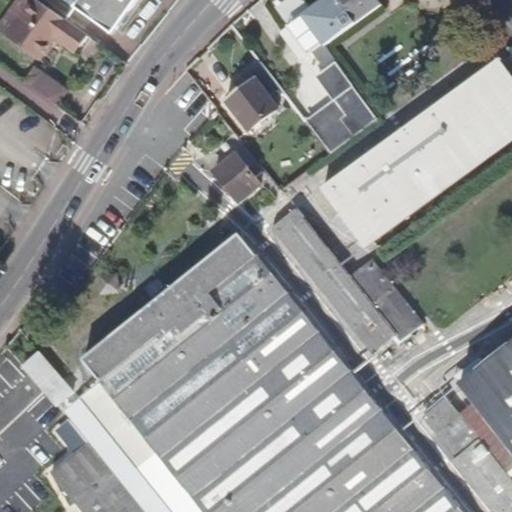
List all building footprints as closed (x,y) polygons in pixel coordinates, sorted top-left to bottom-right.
[(98,44),(37,0),(24,0),(23,2),(0,33),(43,64),(59,42),(76,54),(77,53),(82,56),(87,49),(92,53),(98,44)] [(63,0),(112,36),(139,0),(63,0)] [(358,25),(341,0),(328,0),(304,17),(325,47),(358,25)] [(377,2),(375,0),(341,0),(358,25),(382,9),(377,2)] [(325,47),(304,17),(288,28),(309,58),(325,47)] [(375,245),(511,144),(511,77),(502,63),(325,192),(355,232),(362,227),(375,245)] [(74,96),(40,72),(30,86),(64,110),(74,96)] [(276,107),(253,76),(224,97),(247,128),(276,107)] [(331,158),(382,121),(357,89),(336,104),(347,119),(317,140),(331,158)] [(347,119),(336,104),(307,126),(317,140),(347,119)] [(262,188),(237,158),(215,176),(239,206),(262,188)] [(262,211),(254,201),(245,208),(253,218),(262,211)] [(352,280),(291,206),(283,212),(288,219),(273,231),(376,357),(398,339),(403,344),(424,327),(375,264),(352,280)] [(461,511),(242,238),(85,363),(102,384),(65,415),(73,425),(91,446),(78,457),(55,476),(83,511),(461,511)] [(511,346),(487,366),(480,357),(471,364),(479,374),(461,388),(473,404),(511,451),(511,346)] [(74,394),(40,353),(24,366),(58,407),(74,394)] [(461,388),(479,374),(471,364),(453,378),(461,388)] [(511,511),(511,479),(460,415),(448,400),(424,419),(455,458),(451,461),(493,511),(511,511)] [(511,451),(473,404),(460,415),(511,479),(511,451)] [(91,446),(73,425),(61,434),(78,457),(91,446)]
